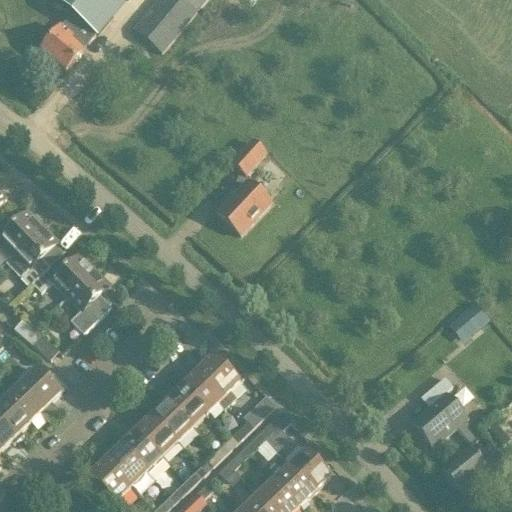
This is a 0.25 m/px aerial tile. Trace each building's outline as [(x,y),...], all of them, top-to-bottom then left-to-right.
[(54,0),(98,37),(128,3),(130,0),(54,0)] [(159,0),(132,33),(162,58),(210,0),(159,0)] [(71,17),(40,54),(64,74),(66,75),(82,56),(81,55),(74,50),(81,41),(88,47),(96,38),(95,37),(71,17)] [(251,143),(231,166),(246,180),(267,158),(251,143)] [(247,186),(217,218),(224,224),(224,227),(230,233),(233,233),(240,240),(270,207),(247,186)] [(7,237),(0,230),(0,261),(6,267),(43,231),(29,217),(7,237)] [(59,248),(43,231),(6,267),(28,292),(32,288),(49,271),(42,264),(59,248)] [(59,281),(49,271),(32,288),(42,298),(52,287),(67,302),(95,275),(81,260),(59,281)] [(95,275),(67,302),(83,319),(73,328),(84,340),(112,313),(100,301),(111,291),(95,275)] [(475,307),(447,330),(462,347),(489,324),(475,307)] [(34,351),(42,342),(21,325),(13,334),(34,351)] [(42,342),(34,351),(50,365),(58,356),(42,342)] [(214,359),(198,374),(230,408),(235,403),(229,397),(246,381),(237,371),(231,377),(214,359)] [(20,388),(52,422),(58,416),(50,407),(67,391),(54,376),(46,383),(36,373),(20,388)] [(230,408),(198,374),(183,389),(209,416),(218,408),(224,414),(230,408)] [(456,434),(465,426),(465,425),(466,423),(444,398),(451,392),(444,383),(426,399),(435,409),(411,430),(432,453),(455,433),(456,434)] [(52,422),(20,388),(6,402),(29,427),(40,416),(49,425),(52,422)] [(183,389),(167,404),(193,432),(209,416),(183,389)] [(29,427),(6,402),(2,398),(0,399),(0,424),(18,443),(24,438),(21,435),(29,427)] [(248,426),(254,432),(275,411),(266,401),(244,422),(247,426),(248,426)] [(167,404),(151,419),(177,446),(193,432),(167,404)] [(281,418),(260,438),(265,444),(265,445),(274,454),(281,447),(276,441),(290,427),(281,418)] [(151,419),(136,434),(162,461),(177,446),(151,419)] [(18,443),(0,424),(0,453),(1,454),(11,445),(14,447),(18,443)] [(248,426),(247,426),(232,441),(238,447),(254,432),(248,426)] [(480,442),(465,426),(456,434),(470,451),(480,442)] [(136,434),(120,449),(146,476),(162,461),(136,434)] [(265,444),(260,438),(244,453),(250,459),(265,445),(265,444)] [(238,447),(232,441),(216,456),(223,462),(238,447)] [(288,468),(314,495),(330,480),(322,472),(328,466),(310,448),(288,468)] [(120,449),(105,463),(131,491),(146,476),(120,449)] [(244,453),(228,468),(234,475),(250,459),(244,453)] [(216,456),(201,471),(207,477),(223,462),(216,456)] [(131,491),(105,463),(88,480),(114,507),(131,491)] [(234,475),(228,468),(218,478),(224,484),(234,475)] [(288,468),(273,483),(299,510),(314,495),(288,468)] [(207,477),(201,471),(185,486),(191,493),(207,477)] [(296,511),(299,510),(273,483),(263,493),(255,485),(249,491),(257,499),(257,498),(270,511),(296,511)] [(191,493),(185,486),(175,496),(181,503),(191,493)] [(197,499),(203,505),(213,496),(206,490),(197,499)] [(270,511),(257,498),(257,499),(243,511),(270,511)] [(203,505),(197,499),(182,511),(200,511),(205,508),(203,505)]
